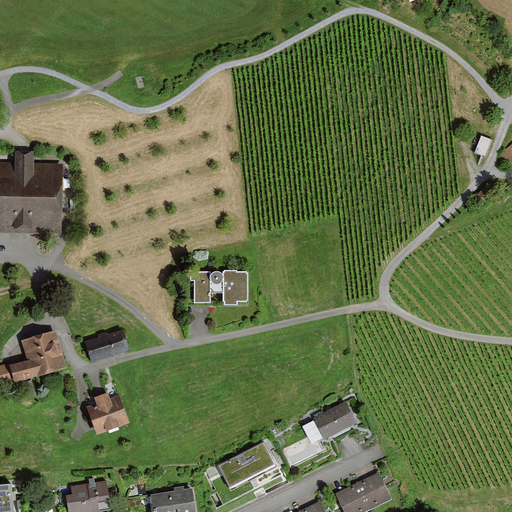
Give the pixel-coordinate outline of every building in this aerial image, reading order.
[(481,137),(477,154),(487,157),(492,139),(481,137)] [(19,167),(0,166),(0,227),(62,230),(64,169),(34,168),(34,153),(20,152),(19,167)] [(249,271),(192,271),(193,280),(196,280),(196,303),(213,303),(213,294),(227,294),(227,303),(249,302),(249,271)] [(124,331),(87,343),(93,361),(130,350),(124,331)] [(0,388),(67,368),(56,332),(26,342),(32,360),(0,369),(0,388)] [(100,411),(91,414),(98,434),(131,423),(124,402),(114,406),(108,390),(95,395),(100,411)] [(349,402),(317,419),(328,441),(361,424),(349,402)] [(265,437),(213,462),(228,494),(281,468),(265,437)] [(383,473),(361,483),(374,509),(395,499),(383,473)] [(82,494),(69,496),(71,511),(114,511),(109,482),(80,487),(82,494)] [(361,483),(340,493),(348,511),(367,511),(374,509),(361,483)] [(189,485),(146,491),(149,511),(187,511),(193,511),(189,485)] [(0,487),(0,511),(13,511),(12,486),(0,487)] [(328,511),(324,502),(303,511),(328,511)]
